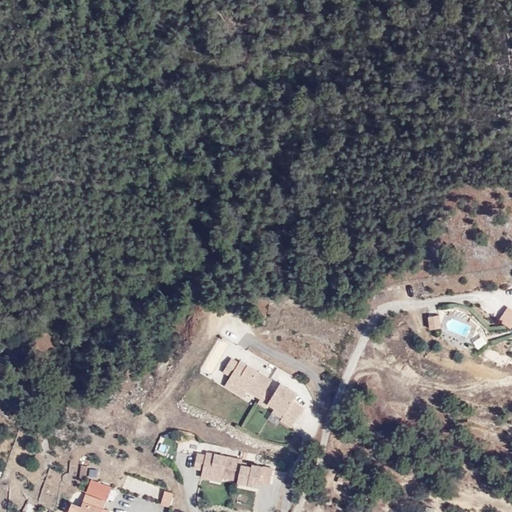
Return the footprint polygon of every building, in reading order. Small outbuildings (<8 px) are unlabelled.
[(219,5),(225,17),(234,13),(229,0),(219,5)] [(203,12),(209,25),(225,17),(219,5),(203,12)] [(511,307),(506,305),(500,321),(511,325),(511,307)] [(444,328),(443,315),(431,317),(433,329),(444,328)] [(472,340),(477,348),(487,342),(482,334),(472,340)] [(229,374),(221,387),(229,391),(231,389),(238,392),(235,398),(246,404),(260,412),(262,407),(265,403),(267,399),(270,393),(237,375),(236,378),(229,374)] [(229,391),(224,400),(243,411),(246,404),(235,398),(238,392),(231,389),(229,391)] [(281,391),(277,399),(284,403),(288,395),(281,391)] [(275,403),(267,399),(265,403),(262,407),(260,412),(268,416),(271,412),(277,416),(275,420),(285,426),(287,421),(298,428),(305,415),(294,408),(299,401),(288,395),(284,403),(277,399),(275,403)] [(298,428),(287,421),(285,426),(284,428),(295,434),(298,428)] [(160,434),(154,451),(166,455),(172,438),(160,434)] [(202,460),(198,474),(207,476),(215,478),(214,481),(227,484),(242,488),(246,473),(246,470),(247,468),(219,461),(218,464),(210,462),(202,460)] [(89,485),(91,470),(84,467),(82,484),(89,485)] [(242,488),(241,490),(252,492),(254,487),(264,490),(273,492),(277,478),(261,474),(260,476),(246,473),(242,488)] [(335,480),(346,483),(348,476),(338,473),(335,480)] [(159,499),(163,488),(128,475),(124,487),(159,499)] [(205,483),(226,489),(227,484),(214,481),(215,478),(207,476),(205,483)] [(168,494),(165,503),(165,506),(173,508),(177,497),(168,494)] [(70,511),(67,510),(65,511),(105,511),(108,506),(88,498),(83,510),(73,506),(70,511)]
